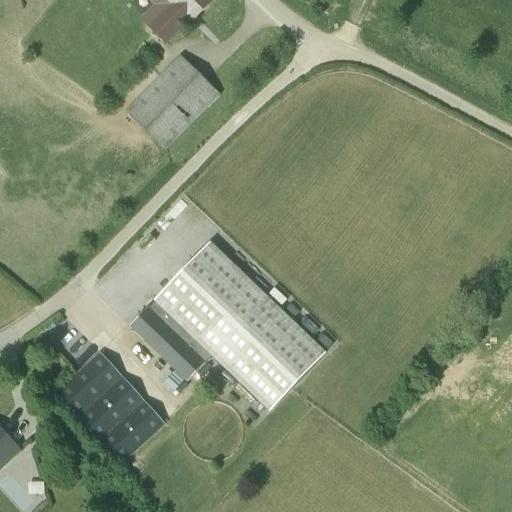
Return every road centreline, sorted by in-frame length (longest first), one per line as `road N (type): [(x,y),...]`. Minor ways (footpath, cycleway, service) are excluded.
road 1 (unclassified): [(0,340),(66,293),(317,44)]
road 2 (unclassified): [(511,135),(359,56),(317,44)]
